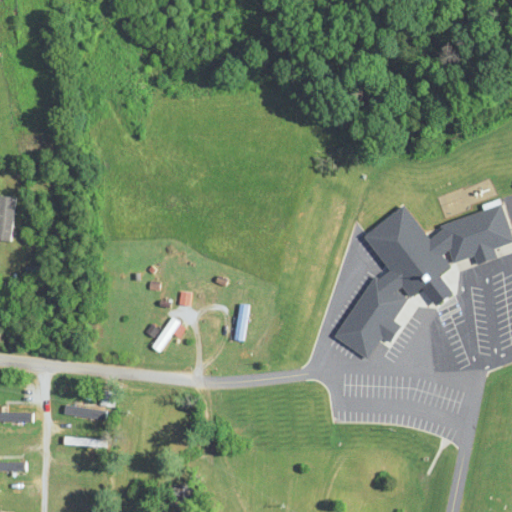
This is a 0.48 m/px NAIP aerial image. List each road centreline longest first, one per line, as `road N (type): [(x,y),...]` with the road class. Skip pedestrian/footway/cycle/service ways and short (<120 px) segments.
road 1 (residential): [(0,359),(196,380)]
road 2 (residential): [(44,364),(42,511)]
